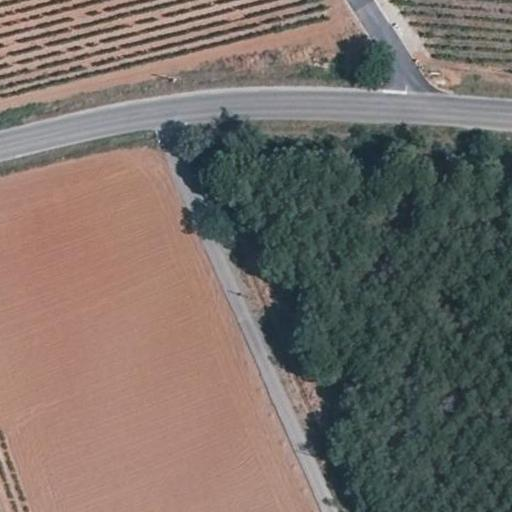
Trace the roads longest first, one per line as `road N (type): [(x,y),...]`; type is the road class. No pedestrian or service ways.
road 1 (unclassified): [(166,115),(325,511)]
road 2 (tertiary): [(166,115),(397,101)]
road 3 (tertiary): [(0,151),(166,115)]
